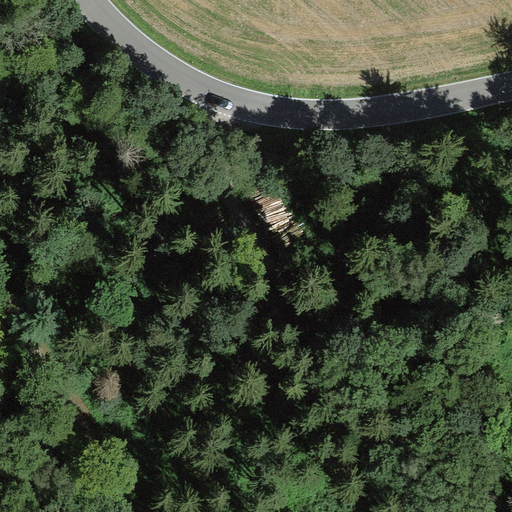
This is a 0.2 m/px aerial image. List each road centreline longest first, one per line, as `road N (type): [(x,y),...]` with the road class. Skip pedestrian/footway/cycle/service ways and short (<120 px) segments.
road 1 (tertiary): [(89,0),(162,67),(224,96),(365,116),(511,83)]
road 2 (track): [(130,511),(112,458),(107,386),(242,98)]
road 3 (track): [(511,304),(374,329),(325,319),(292,277),(256,191),(242,98)]
road 4 (track): [(309,298),(414,511)]
road 5 (track): [(0,308),(112,458)]
